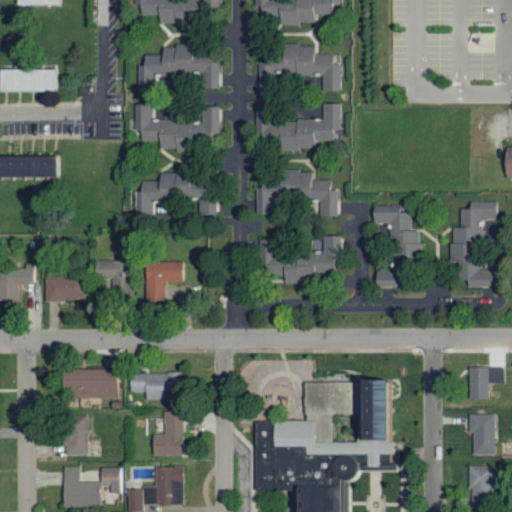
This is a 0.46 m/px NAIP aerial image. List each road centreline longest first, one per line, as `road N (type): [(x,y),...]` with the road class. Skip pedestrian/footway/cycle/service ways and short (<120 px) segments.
road 1 (tertiary): [(511,340),(0,342)]
road 2 (residential): [(225,341),(240,305),(240,0)]
road 3 (residential): [(240,305),(505,304)]
road 4 (residential): [(225,511),(225,341)]
road 5 (residential): [(433,511),(433,341)]
road 6 (residential): [(27,511),(27,342)]
